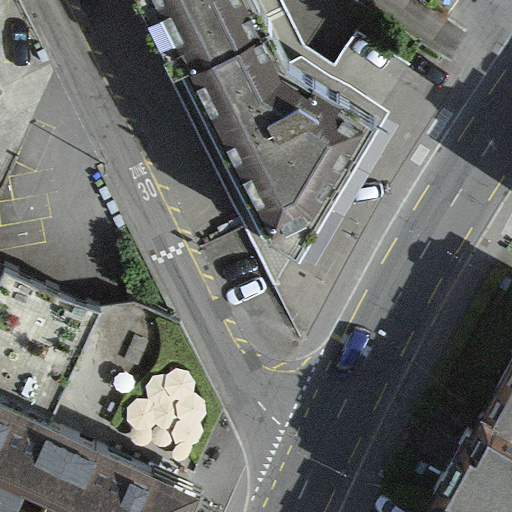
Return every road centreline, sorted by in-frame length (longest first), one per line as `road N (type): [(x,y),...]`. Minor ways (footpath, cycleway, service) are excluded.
road 1 (residential): [(321,450),(242,397),(48,0)]
road 2 (primary): [(511,116),(321,450)]
